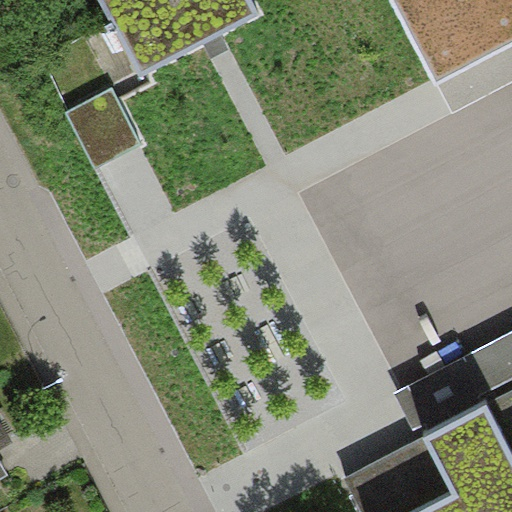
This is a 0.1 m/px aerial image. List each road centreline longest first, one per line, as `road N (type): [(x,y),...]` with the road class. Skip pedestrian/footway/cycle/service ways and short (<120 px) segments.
road 1 (unknown): [(208,511),(321,420),(387,335),(473,196),(511,152)]
road 2 (residential): [(0,185),(154,511)]
